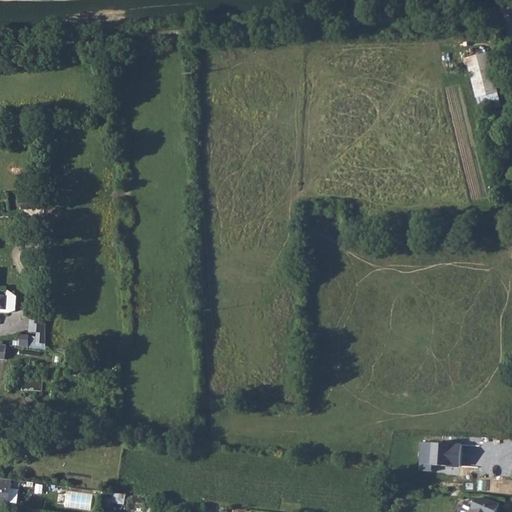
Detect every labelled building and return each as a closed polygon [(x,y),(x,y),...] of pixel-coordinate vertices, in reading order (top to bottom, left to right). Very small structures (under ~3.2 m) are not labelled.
[(489,52),(466,58),(481,113),(502,108),(489,52)] [(6,310),(0,309),(0,311),(9,313),(17,311),(17,297),(7,290),(7,296),(6,310)] [(46,350),(45,317),(31,316),(29,332),(38,333),(37,337),(21,335),(20,347),(46,350)] [(43,380),(23,380),(23,389),(43,390),(43,380)] [(459,466),(461,445),(419,442),(417,471),(431,472),(431,464),(459,466)] [(0,505),(9,507),(12,480),(0,478),(0,505)] [(43,485),(36,484),(35,493),(42,494),(43,485)] [(496,511),(499,504),(490,500),(475,499),(471,508),(469,511),(496,511)]
